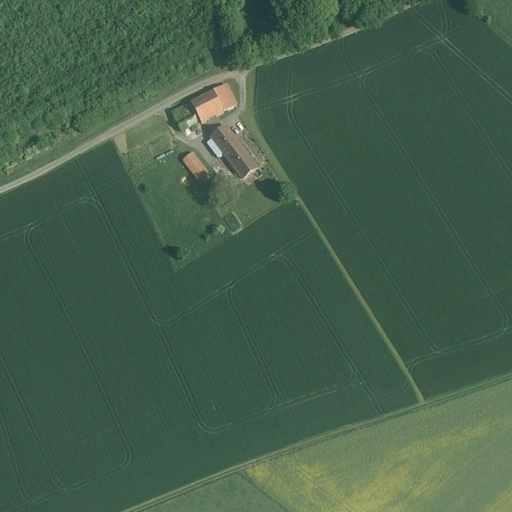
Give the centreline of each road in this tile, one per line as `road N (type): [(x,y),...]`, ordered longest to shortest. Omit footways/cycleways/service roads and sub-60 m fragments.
road 1 (track): [(428,0),(352,36),(218,81),(0,191)]
road 2 (track): [(134,511),(317,437),(511,375)]
road 3 (track): [(162,108),(178,137),(188,139),(241,110),(241,73)]
